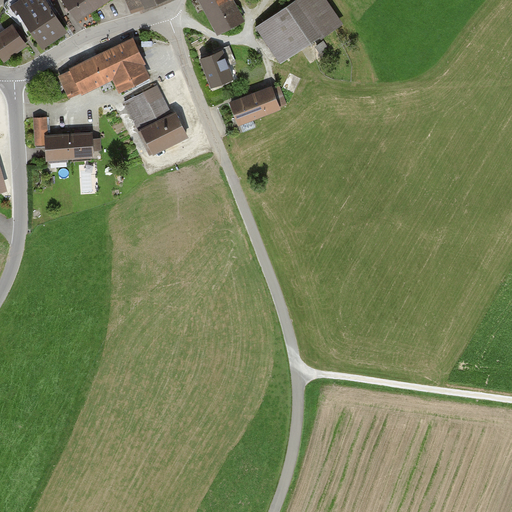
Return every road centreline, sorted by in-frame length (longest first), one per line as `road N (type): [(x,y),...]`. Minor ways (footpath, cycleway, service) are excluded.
road 1 (unclassified): [(168,13),(290,339),(297,410),(274,511)]
road 2 (unclassified): [(15,74),(20,234),(0,294)]
road 3 (track): [(297,375),(511,401)]
road 4 (unclassified): [(168,13),(101,31),(15,74)]
